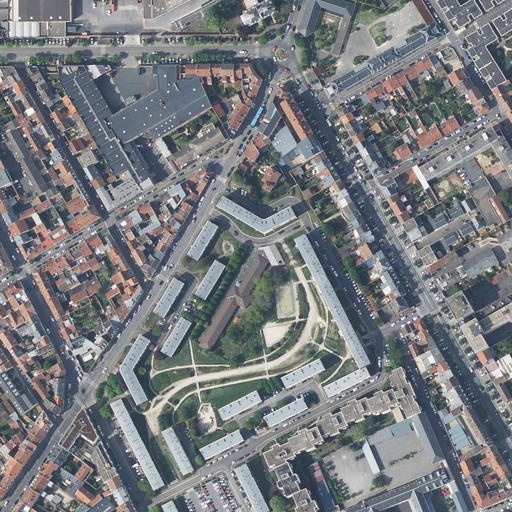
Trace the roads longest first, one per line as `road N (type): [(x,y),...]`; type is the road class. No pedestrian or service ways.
road 1 (secondary): [(266,49),(9,50)]
road 2 (residential): [(378,334),(379,380),(225,463)]
road 3 (residential): [(394,327),(475,511)]
road 4 (residential): [(109,220),(9,50)]
road 5 (secondary): [(511,445),(430,305)]
road 6 (residential): [(497,112),(361,189)]
road 7 (residential): [(320,113),(452,38)]
road 8 (residential): [(109,220),(208,161),(229,162)]
road 9 (residential): [(378,334),(306,220)]
road 10 (residential): [(85,392),(143,506)]
road 11 (residential): [(204,207),(249,242),(306,220)]
